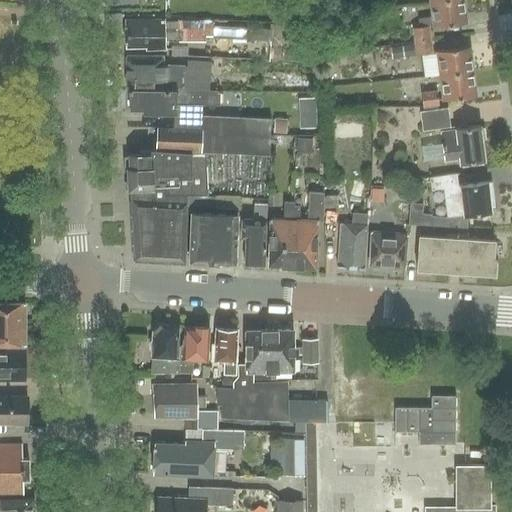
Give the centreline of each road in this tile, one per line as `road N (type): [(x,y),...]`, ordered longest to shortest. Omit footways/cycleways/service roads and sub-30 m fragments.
road 1 (residential): [(511,309),(82,278)]
road 2 (residential): [(82,278),(61,0)]
road 3 (residential): [(99,511),(82,278)]
